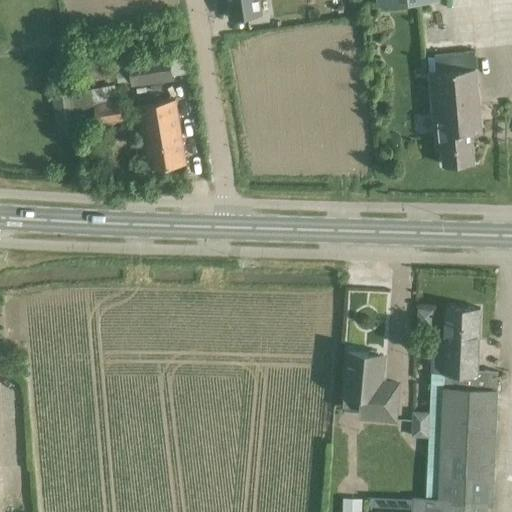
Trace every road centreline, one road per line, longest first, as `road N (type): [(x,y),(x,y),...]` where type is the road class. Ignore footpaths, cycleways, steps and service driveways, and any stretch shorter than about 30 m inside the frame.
road 1 (secondary): [(225,229),(511,240)]
road 2 (residential): [(225,229),(195,0)]
road 3 (secondary): [(0,218),(225,229)]
